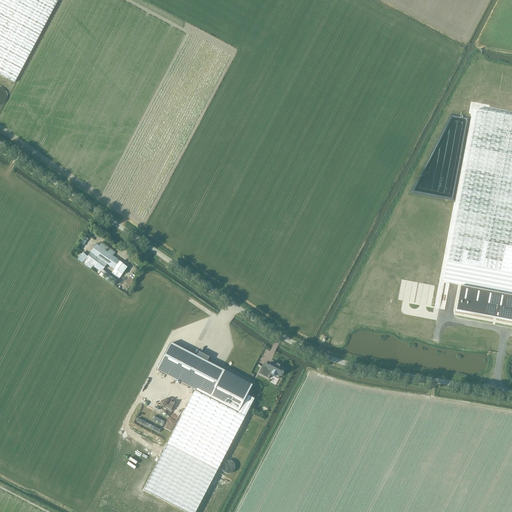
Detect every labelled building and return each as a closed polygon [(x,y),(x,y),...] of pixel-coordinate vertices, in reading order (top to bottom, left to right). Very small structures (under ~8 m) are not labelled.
[(511,116),(476,110),(444,282),(462,286),(457,311),(511,321),(511,116)] [(112,256),(115,253),(101,243),(99,246),(96,245),(87,257),(83,254),(78,261),(91,269),(93,267),(101,272),(99,275),(113,286),(117,281),(102,270),(107,264),(114,269),(111,273),(119,279),(120,277),(127,267),(119,262),(120,261),(112,256)] [(171,343),(157,370),(176,380),(195,390),(167,444),(217,470),(254,399),(247,395),(252,385),(206,362),(209,357),(198,352),(196,356),(190,353),(171,343)] [(275,376),(276,374),(280,376),(282,373),(282,374),(283,372),(282,372),(284,369),(279,367),(279,366),(276,364),(276,365),(271,363),(269,366),(268,369),(262,366),(258,374),(268,379),(270,375),(271,373),(275,376)] [(153,416),(152,419),(163,424),(164,422),(153,416)] [(137,418),(136,421),(146,427),(148,424),(137,418)] [(149,424),(147,427),(158,433),(159,430),(149,424)] [(160,457),(143,490),(185,511),(195,511),(215,473),(217,470),(167,444),(160,457)]
